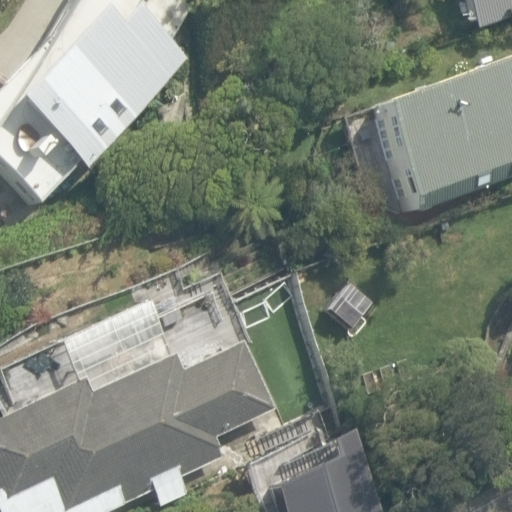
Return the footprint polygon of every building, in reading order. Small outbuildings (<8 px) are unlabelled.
[(0,65),(0,178),(33,211),(117,116),(175,19),(143,0),(46,0),(22,42),(0,65)] [(511,0),(451,0),(460,27),(511,10),(511,0)] [(407,29),(375,41),(383,64),(416,52),(407,29)] [(511,38),(346,103),(395,230),(511,185),(508,177),(511,175),(511,38)] [(0,511),(4,511),(33,499),(38,511),(78,511),(88,507),(90,511),(107,511),(218,462),(208,440),(267,413),(234,342),(173,370),(165,353),(81,391),(74,377),(0,410),(0,511)]
